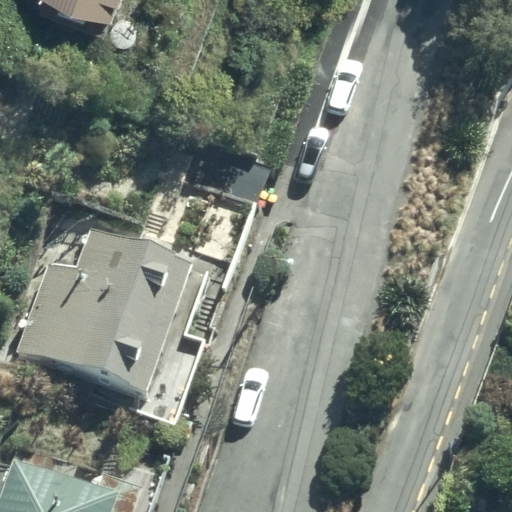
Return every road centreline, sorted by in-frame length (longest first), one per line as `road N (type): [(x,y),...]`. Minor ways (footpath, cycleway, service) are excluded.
road 1 (residential): [(272,511),(419,0)]
road 2 (residential): [(386,511),(511,179)]
